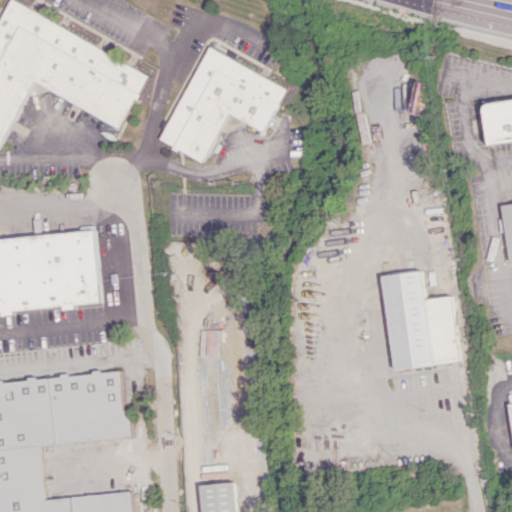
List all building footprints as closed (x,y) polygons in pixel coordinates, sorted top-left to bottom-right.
[(0,141),(0,19),(10,0),(32,0),(157,66),(127,124),(39,78),(5,144),(0,141)] [(172,131),(219,44),(293,83),(269,128),(232,108),(209,151),(172,131)] [(0,310),(101,303),(96,231),(0,237),(0,310)] [(462,361),(454,295),(428,298),(424,270),(384,275),(396,369),(462,361)] [(0,511),(137,511),(136,491),(45,498),(41,443),(134,437),(132,409),(125,409),(122,370),(4,381),(0,380),(0,511)] [(207,511),(240,511),(239,481),(205,484),(207,511)]
